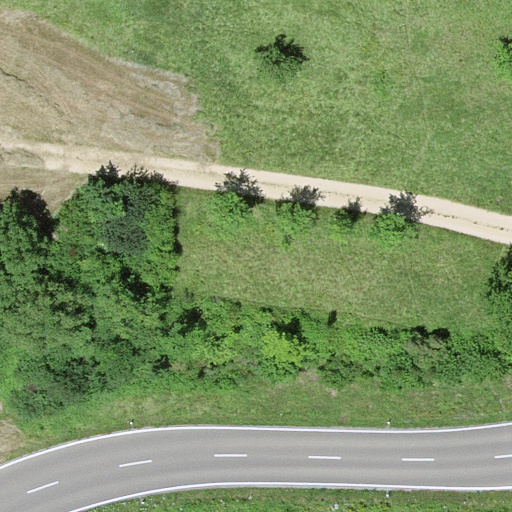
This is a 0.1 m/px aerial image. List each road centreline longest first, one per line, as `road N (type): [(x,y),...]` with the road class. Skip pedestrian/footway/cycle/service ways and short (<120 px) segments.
road 1 (secondary): [(511,453),(401,461),(215,454),(126,464),(0,507)]
road 2 (track): [(0,151),(266,180),(511,228)]
